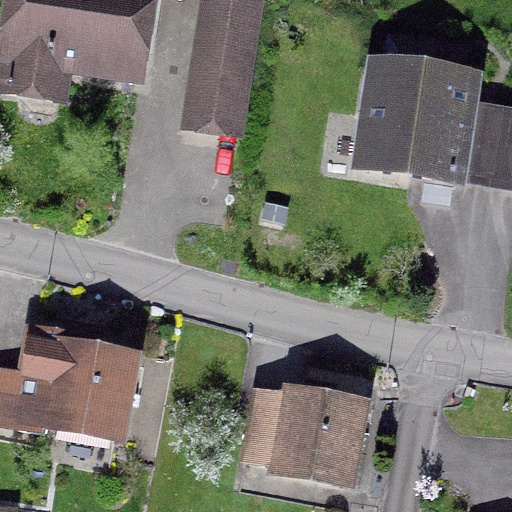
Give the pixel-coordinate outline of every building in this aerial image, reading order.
[(11,0),(2,59),(132,79),(143,0),(11,0)] [(234,135),(253,6),(214,0),(203,0),(184,127),(234,135)] [(373,74),(358,168),(452,182),(466,88),(373,74)] [(511,123),(477,118),(467,184),(511,191),(511,123)] [(43,430),(115,443),(129,367),(72,357),(75,345),(28,337),(20,379),(0,375),(0,432),(11,434),(41,440),(43,430)] [(271,476),(344,489),(358,414),(285,401),(284,403),(252,397),(240,467),(271,473),(271,476)]
